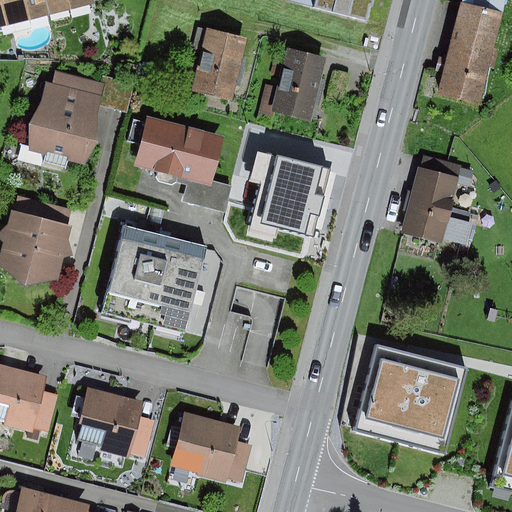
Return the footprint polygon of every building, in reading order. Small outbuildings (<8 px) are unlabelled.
[(46,0),(0,0),(0,27),(50,15),(46,0)] [(46,0),(50,15),(97,3),(96,0),(46,0)] [(375,0),(316,0),(315,7),(370,21),(375,0)] [(504,18),(462,7),(440,97),(483,107),(504,18)] [(248,40),(208,30),(193,91),(233,101),(248,40)] [(327,59),(288,50),(278,88),(272,111),(312,121),(327,59)] [(336,70),(328,101),(343,104),(351,73),(336,70)] [(53,84),(46,82),(32,126),(32,152),(87,165),(100,142),(103,105),(104,84),(56,72),(53,84)] [(104,84),(103,105),(128,111),(134,83),(106,77),(104,84)] [(272,111),(278,88),(266,85),(256,122),(269,125),(272,111)] [(213,186),(225,138),(148,118),(135,165),(158,171),(156,177),(160,183),(172,185),(177,183),(178,178),(189,180),(213,186)] [(325,179),(272,167),(258,229),(311,241),(325,179)] [(460,181),(424,171),(404,239),(439,249),(446,226),(456,229),(460,213),(452,211),(460,181)] [(213,186),(189,180),(184,202),(226,213),(232,191),(213,186)] [(73,226),(13,210),(10,226),(0,233),(0,238),(6,242),(0,266),(28,285),(59,279),(64,259),(74,256),(70,240),(73,226)] [(106,315),(188,337),(187,336),(211,250),(129,229),(106,315)] [(471,370),(378,345),(354,433),(448,458),(471,370)] [(47,378),(0,365),(0,424),(33,433),(34,429),(43,392),(47,378)] [(145,403),(92,389),(78,444),(131,458),(132,454),(141,417),(145,403)] [(59,396),(43,392),(34,429),(49,433),(59,396)] [(511,412),(493,489),(511,493),(511,412)] [(240,428),(187,414),(173,469),(226,483),(227,479),(236,442),(240,428)] [(156,421),(141,417),(132,454),(147,458),(156,421)] [(251,446),(236,442),(227,479),(242,483),(251,446)] [(89,511),(91,507),(24,488),(17,511),(89,511)]
